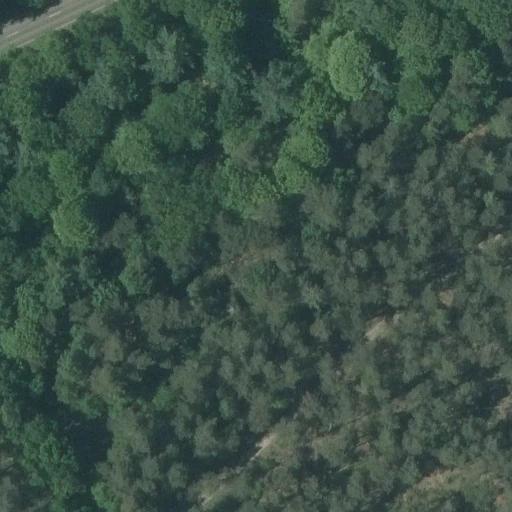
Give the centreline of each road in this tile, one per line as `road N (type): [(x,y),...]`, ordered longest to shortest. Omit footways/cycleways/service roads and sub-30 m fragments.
road 1 (track): [(55,448),(113,419),(171,370),(220,300),(326,203),(399,169),(511,97)]
road 2 (track): [(0,372),(96,511)]
